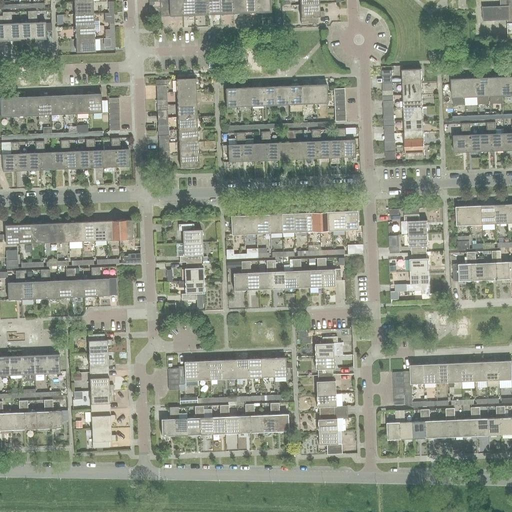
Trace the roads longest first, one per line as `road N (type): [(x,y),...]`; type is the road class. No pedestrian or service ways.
road 1 (residential): [(372,478),(369,186)]
road 2 (residential): [(144,474),(142,360),(154,340),(144,195)]
road 3 (residential): [(372,478),(144,474)]
road 4 (residential): [(144,195),(369,186)]
road 5 (residential): [(144,195),(128,0)]
road 6 (residential): [(369,186),(353,0)]
road 7 (residential): [(0,201),(144,195)]
road 8 (residential): [(144,474),(0,471)]
road 9 (residential): [(369,186),(511,180)]
road 10 (residential): [(511,480),(372,478)]
